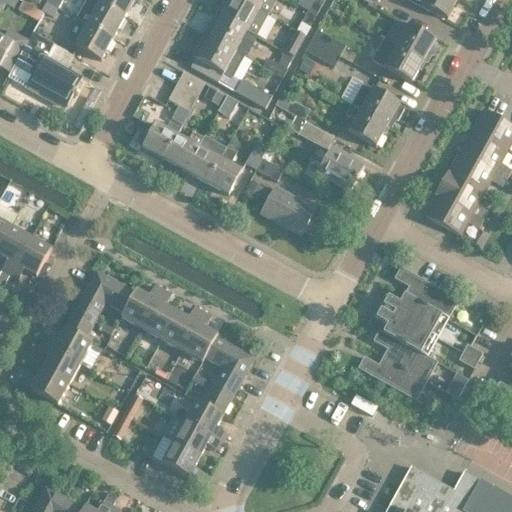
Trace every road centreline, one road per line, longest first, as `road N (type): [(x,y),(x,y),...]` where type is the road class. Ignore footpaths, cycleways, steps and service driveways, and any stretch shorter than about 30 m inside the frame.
road 1 (residential): [(331,304),(108,183)]
road 2 (residential): [(377,222),(496,0)]
road 3 (residential): [(6,449),(39,433),(180,511)]
road 4 (residential): [(87,171),(180,0)]
road 5 (residential): [(320,511),(353,460),(349,446),(275,405)]
road 6 (residential): [(377,222),(511,293)]
road 7 (residential): [(43,305),(108,183)]
